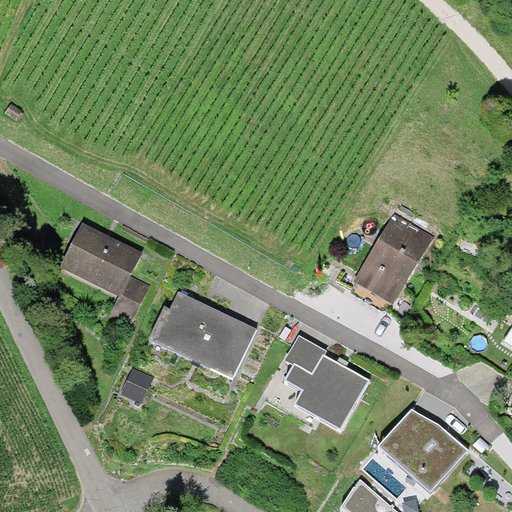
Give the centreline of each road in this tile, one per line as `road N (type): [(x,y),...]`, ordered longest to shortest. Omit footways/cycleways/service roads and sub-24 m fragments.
road 1 (residential): [(0,147),(463,403)]
road 2 (unclassified): [(104,511),(0,291)]
road 3 (residential): [(236,511),(213,497),(166,492),(129,497),(111,511)]
road 4 (track): [(427,0),(496,62),(511,87)]
